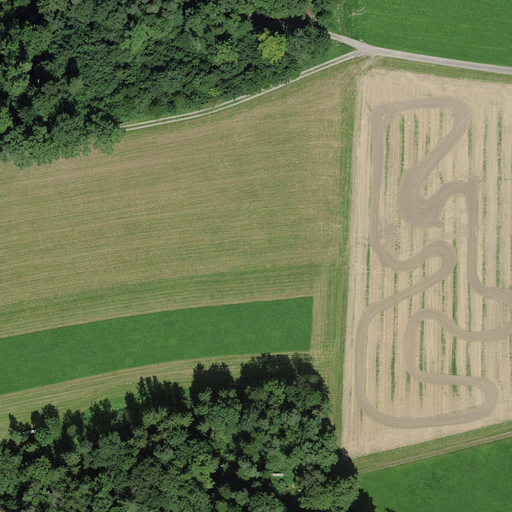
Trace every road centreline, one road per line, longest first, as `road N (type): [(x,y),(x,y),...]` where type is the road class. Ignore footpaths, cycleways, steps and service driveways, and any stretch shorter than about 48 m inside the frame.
road 1 (track): [(0,164),(255,103),(368,47)]
road 2 (track): [(171,0),(194,16),(292,24),(385,51),(511,69)]
road 3 (track): [(511,435),(343,476)]
